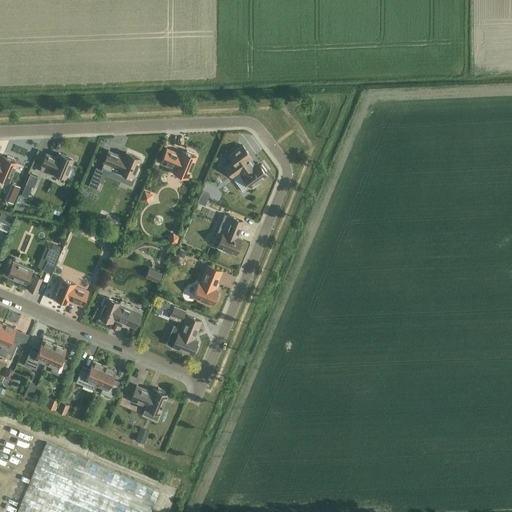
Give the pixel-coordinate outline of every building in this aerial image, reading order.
[(250,156),(242,145),(228,155),(233,161),(225,167),(232,176),(240,170),(242,174),(241,175),(250,187),(251,186),(252,188),(258,183),(257,182),(266,175),(264,172),(266,170),(261,164),(260,165),(257,162),(253,165),(248,157),(250,156)] [(175,152),(166,148),(161,162),(175,168),(173,172),(187,178),(196,156),(193,155),(193,153),(186,150),(185,152),(182,150),(180,155),(174,153),(175,152)] [(104,162),(102,167),(123,176),(125,173),(133,177),(133,175),(135,176),(138,169),(136,168),(141,158),(126,152),(123,158),(120,157),(120,156),(108,151),(103,162),(104,162)] [(40,170),(56,177),(57,174),(65,177),(66,175),(68,176),(71,169),(69,169),(73,159),(58,153),(56,158),(46,153),(41,165),(42,165),(40,170)] [(0,177),(9,181),(17,162),(13,161),(14,159),(7,156),(6,158),(3,156),(1,160),(0,159),(0,177)] [(96,168),(91,178),(88,185),(96,189),(103,171),(96,168)] [(26,183),(21,194),(27,197),(31,186),(33,187),(38,176),(30,173),(26,183)] [(209,194),(202,190),(199,196),(207,200),(209,194)] [(145,192),(142,199),(148,202),(151,194),(145,192)] [(199,196),(196,202),(204,205),(207,200),(199,196)] [(0,214),(0,220),(9,225),(12,218),(1,213),(0,214)] [(243,221),(232,216),(231,217),(224,214),(215,236),(220,238),(217,246),(235,254),(241,239),(236,237),(243,221)] [(106,216),(104,220),(113,224),(115,220),(106,216)] [(106,233),(103,240),(112,244),(115,237),(106,233)] [(173,234),(169,237),(171,242),(176,242),(177,236),(173,234)] [(47,259),(43,269),(50,272),(61,247),(53,244),(51,248),(48,247),(44,258),(47,259)] [(32,269),(13,261),(11,264),(9,264),(6,271),(8,272),(7,275),(26,283),(30,284),(29,289),(35,292),(41,278),(34,275),(33,278),(29,276),(32,269)] [(198,282),(193,296),(212,304),(214,301),(216,301),(219,294),(217,293),(218,290),(214,288),(222,270),(208,265),(200,283),(198,282)] [(161,273),(148,268),(145,277),(158,282),(161,273)] [(61,278),(53,297),(57,298),(56,300),(63,303),(64,301),(67,303),(69,299),(82,305),(88,291),(75,285),(75,283),(61,278)] [(142,309),(120,300),(119,302),(106,296),(105,298),(103,297),(101,304),(102,305),(98,316),(101,317),(100,319),(108,322),(108,320),(112,322),(113,318),(135,327),(141,313),(142,309)] [(182,318),(185,311),(174,306),(171,314),(182,318)] [(178,332),(172,346),(192,354),(193,350),(195,351),(198,344),(196,343),(197,340),(194,338),(201,320),(187,315),(180,333),(178,332)] [(4,323),(0,331),(0,343),(0,344),(1,346),(0,348),(0,354),(10,358),(17,342),(10,339),(15,327),(4,323)] [(39,360),(46,363),(54,344),(43,339),(38,351),(31,348),(24,364),(36,369),(39,360)] [(54,344),(46,363),(52,366),(50,371),(62,376),(67,363),(60,360),(65,349),(54,344)] [(96,384),(104,365),(93,360),(89,369),(82,366),(76,382),(94,389),(96,384)] [(104,365),(96,384),(103,387),(100,392),(112,397),(117,384),(111,382),(115,370),(104,365)] [(146,406),(145,408),(159,413),(168,394),(164,393),(165,391),(158,388),(157,390),(154,388),(152,392),(136,385),(130,399),(146,406)] [(50,397),(47,405),(54,408),(57,400),(50,397)] [(61,402),(58,410),(65,413),(69,405),(61,402)] [(46,442),(15,511),(149,511),(159,490),(46,442)]
